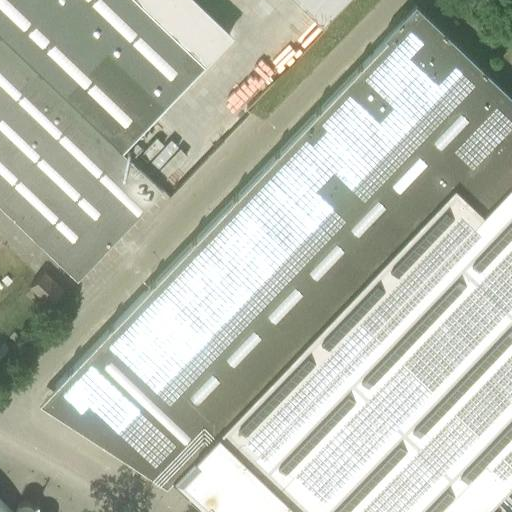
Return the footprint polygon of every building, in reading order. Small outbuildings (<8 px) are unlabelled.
[(0,0),(0,202),(75,275),(160,188),(119,149),(203,62),(137,0),(0,0)] [(297,0),(320,22),(341,0),(297,0)] [(386,38),(68,370),(176,473),(172,477),(182,487),(208,511),(210,511),(216,506),(222,511),(511,511),(511,94),(467,52),(415,2),(383,35),(386,38)] [(43,272),(29,286),(48,305),(62,291),(43,272)] [(0,511),(33,511),(39,501),(37,501),(36,503),(33,505),(32,503),(30,502),(28,501),(27,501),(26,500),(23,501),(22,501),(21,501),(20,502),(18,504),(17,505),(17,507),(16,508),(16,510),(17,511),(16,511),(11,511),(0,500),(0,511)]
